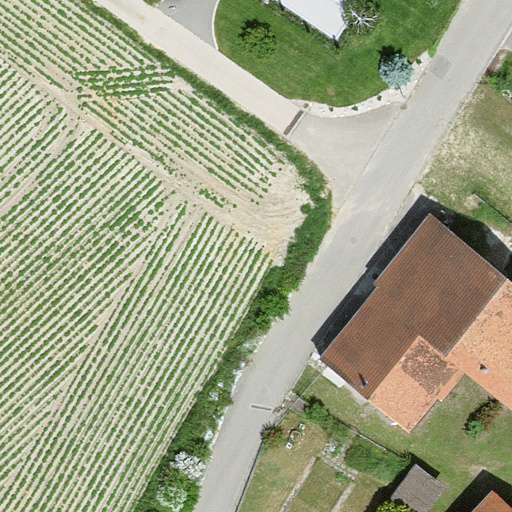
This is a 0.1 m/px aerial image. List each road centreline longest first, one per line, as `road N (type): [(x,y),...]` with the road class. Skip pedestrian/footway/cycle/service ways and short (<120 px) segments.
road 1 (track): [(214,511),(305,304),(380,196),(112,0)]
road 2 (residential): [(380,196),(502,0)]
